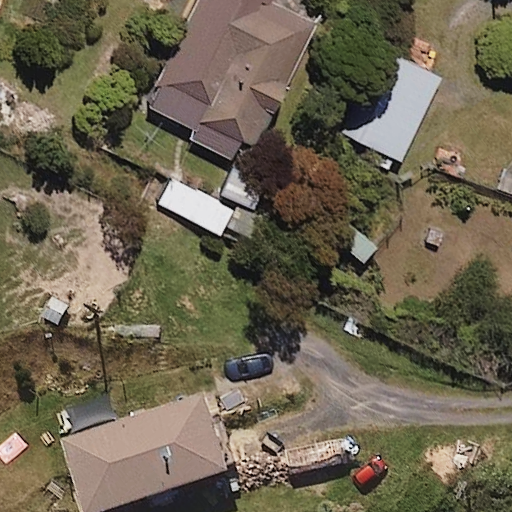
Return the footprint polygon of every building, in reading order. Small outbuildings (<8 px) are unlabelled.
[(269,0),(201,0),(154,110),(192,127),(187,138),(231,157),(239,138),(258,146),(314,19),(269,0)] [(379,49),(341,131),(367,143),(361,156),(394,171),(438,76),(379,49)] [(225,206),(171,181),(161,203),(214,228),(225,206)] [(277,223),(236,203),(225,226),(266,246),(277,223)] [(345,215),(327,235),(359,264),(377,244),(345,215)] [(133,511),(239,480),(214,399),(68,444),(89,511),(133,511)]
